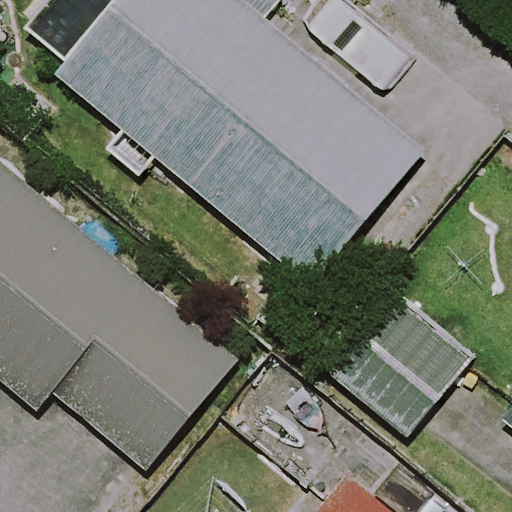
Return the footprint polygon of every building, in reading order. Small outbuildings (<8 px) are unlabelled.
[(131,0),(67,79),(126,127),(107,151),(144,182),(164,158),(312,280),(429,138),(273,9),(280,0),(131,0)] [(236,348),(0,168),(0,378),(31,403),(40,391),(144,469),(236,348)] [(464,366),(364,282),(300,358),(400,442),(464,366)] [(511,386),(499,402),(511,413),(511,386)] [(393,511),(348,470),(309,511),(393,511)]
